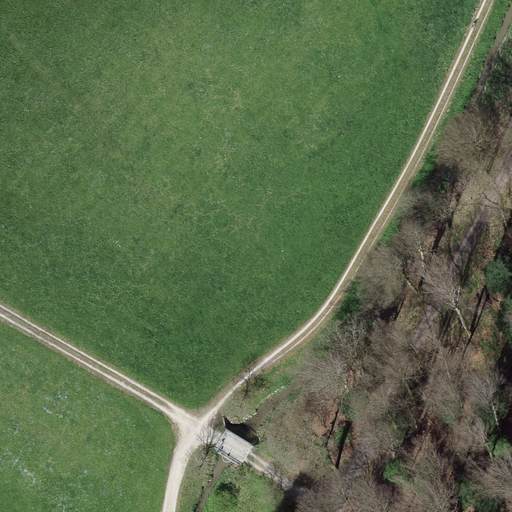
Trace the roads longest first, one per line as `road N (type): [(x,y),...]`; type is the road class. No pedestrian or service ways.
road 1 (track): [(484,0),(413,155),(332,289),(178,460),(170,511)]
road 2 (track): [(338,493),(312,488),(0,302)]
road 3 (track): [(327,511),(511,226)]
